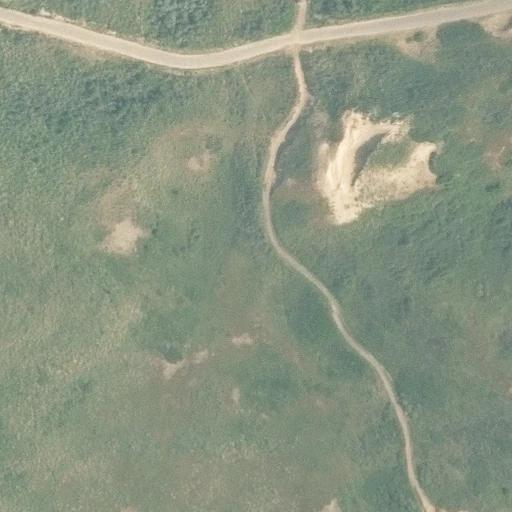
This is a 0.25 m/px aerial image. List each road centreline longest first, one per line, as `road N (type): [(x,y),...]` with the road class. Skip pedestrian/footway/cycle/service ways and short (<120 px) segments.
road 1 (unknown): [(435,511),(415,480),(388,375),(281,256),(265,220),(271,155),(305,102),(299,0)]
road 2 (unclassified): [(0,15),(179,66),(511,4)]
